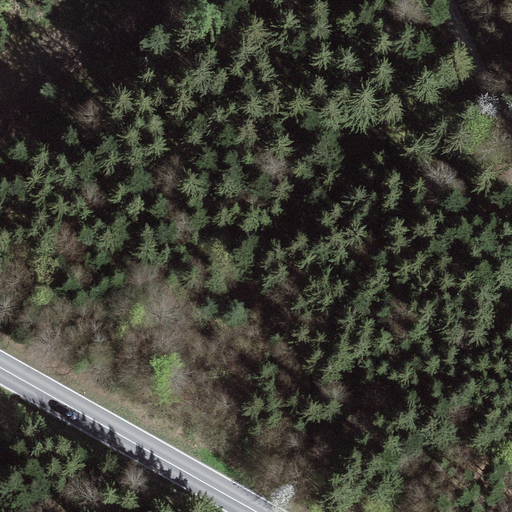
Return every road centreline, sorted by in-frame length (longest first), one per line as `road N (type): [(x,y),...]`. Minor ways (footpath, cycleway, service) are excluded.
road 1 (secondary): [(0,366),(257,511)]
road 2 (unclassified): [(511,141),(444,0)]
